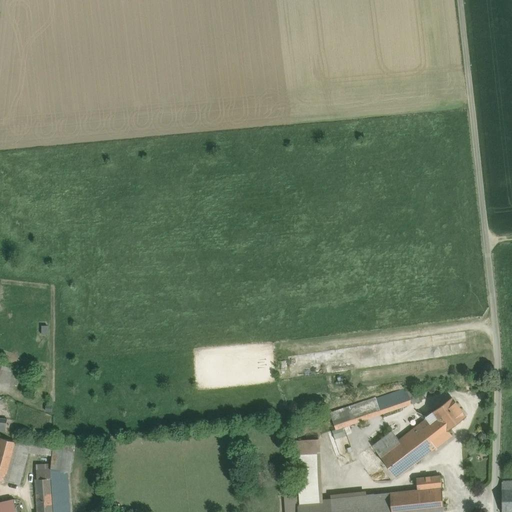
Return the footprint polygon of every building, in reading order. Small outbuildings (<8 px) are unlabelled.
[(22,370),(1,365),(0,370),(0,381),(18,386),(22,370)] [(415,385),(394,392),(400,408),(420,401),(417,393),(415,385)] [(394,392),(376,399),(381,414),(400,408),(394,392)] [(375,397),(363,401),(369,418),(381,414),(376,399),(375,397)] [(451,398),(433,412),(447,429),(465,416),(451,398)] [(363,401),(338,410),(343,427),(369,418),(363,401)] [(338,410),(329,413),(335,430),(343,427),(338,410)] [(426,416),(417,412),(372,446),(396,478),(452,435),(447,429),(433,412),(433,411),(426,416)] [(19,443),(0,437),(0,479),(10,482),(19,443)] [(375,511),(374,495),(323,500),(319,439),(318,439),(318,442),(310,443),(310,440),(297,440),(300,503),(297,506),(297,511),(375,511)] [(19,443),(10,482),(20,485),(29,453),(51,455),(52,444),(20,440),(19,443)] [(52,459),(51,473),(70,475),(74,443),(54,441),(52,459)] [(36,473),(51,473),(52,459),(36,459),(36,473)] [(417,490),(374,495),(375,511),(436,511),(444,511),(440,476),(416,478),(417,490)] [(37,479),(35,480),(37,511),(53,511),(51,479),(37,479)] [(511,480),(501,481),(502,489),(511,488),(511,480)] [(511,511),(511,488),(502,489),(502,511),(511,511)] [(284,511),(297,511),(295,494),(283,495),(284,511)] [(15,511),(13,500),(0,502),(0,511),(15,511)]
